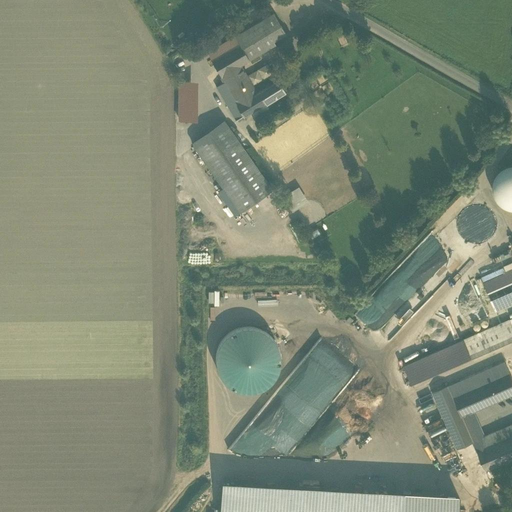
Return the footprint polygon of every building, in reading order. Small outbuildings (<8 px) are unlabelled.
[(273,13),(234,36),(239,43),(249,60),(275,44),(273,40),(285,33),(273,13)] [(234,36),(207,52),(211,59),(239,43),(234,36)] [(211,59),(211,60),(221,77),(240,65),(249,60),(239,43),(211,59)] [(267,64),(247,73),(251,81),(270,72),(267,64)] [(240,65),(221,77),(224,82),(216,87),(235,120),(250,111),(259,105),(252,95),(255,93),(256,92),(240,65)] [(278,79),(259,91),(259,90),(256,92),(255,93),(252,95),(259,105),(265,102),(266,103),(285,91),(278,79)] [(197,81),(178,81),(178,118),(197,119),(197,81)] [(268,107),(266,103),(265,102),(259,105),(250,111),(253,117),(268,107)] [(272,189),(226,123),(193,146),(239,212),(272,189)] [(511,164),(506,165),(499,170),(495,178),(493,186),(495,195),(500,202),(507,207),(511,207),(511,164)] [(299,187),(284,197),(292,209),(307,200),(299,187)] [(481,235),(463,245),(467,252),(485,242),(481,235)] [(511,254),(510,249),(492,257),(495,262),(511,254)] [(400,325),(457,268),(439,262),(438,257),(433,259),(431,264),(434,267),(423,271),(425,273),(427,280),(416,283),(415,286),(410,287),(411,289),(401,292),(402,287),(408,288),(405,285),(414,283),(408,281),(406,276),(409,268),(403,274),(404,276),(392,280),(395,288),(393,294),(401,303),(395,324),(396,327),(399,326),(400,325)] [(511,270),(484,283),(495,309),(511,302),(511,270)] [(511,324),(510,319),(405,365),(412,380),(511,335),(511,324)] [(318,335),(225,446),(228,449),(289,453),(291,456),(361,371),(318,335)] [(462,416),(453,396),(510,372),(505,361),(433,392),(457,448),(473,442),(462,416)] [(511,377),(510,372),(453,396),(462,416),(473,411),(511,394),(511,377)] [(511,436),(507,438),(488,447),(473,411),(462,416),(473,442),(486,470),(508,461),(511,458),(511,436)] [(511,469),(508,461),(486,470),(492,485),(511,476),(511,469)] [(221,480),(221,488),(461,501),(461,493),(221,480)] [(459,511),(461,501),(221,488),(219,511),(459,511)]
